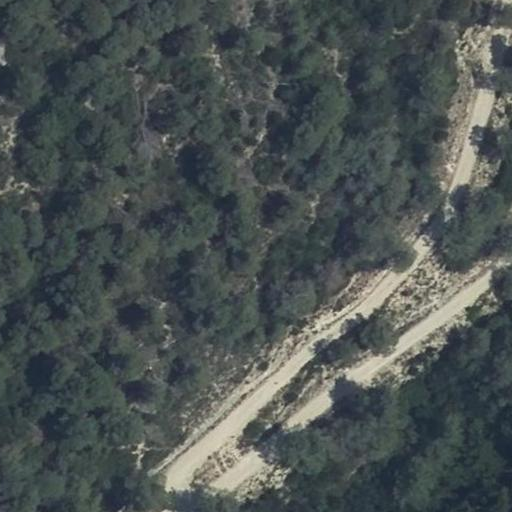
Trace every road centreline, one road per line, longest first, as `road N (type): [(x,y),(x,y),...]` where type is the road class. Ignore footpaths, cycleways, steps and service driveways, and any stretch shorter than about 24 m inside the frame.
road 1 (track): [(118,511),(195,426),(401,270),(453,189),(509,0)]
road 2 (track): [(511,262),(189,511)]
